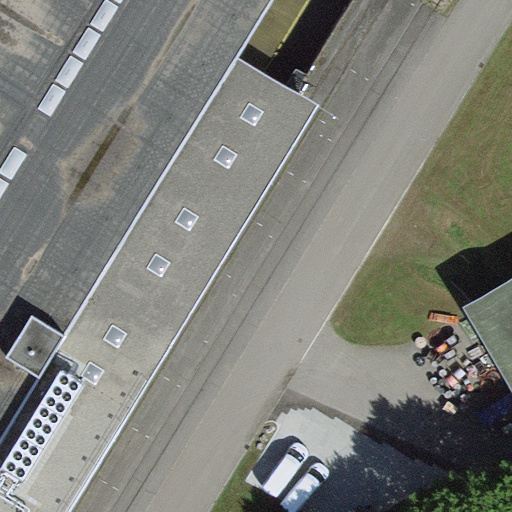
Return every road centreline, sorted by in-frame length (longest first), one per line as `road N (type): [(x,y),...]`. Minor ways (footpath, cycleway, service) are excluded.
road 1 (residential): [(170,511),(484,0)]
road 2 (unknown): [(282,328),(418,395),(511,413)]
